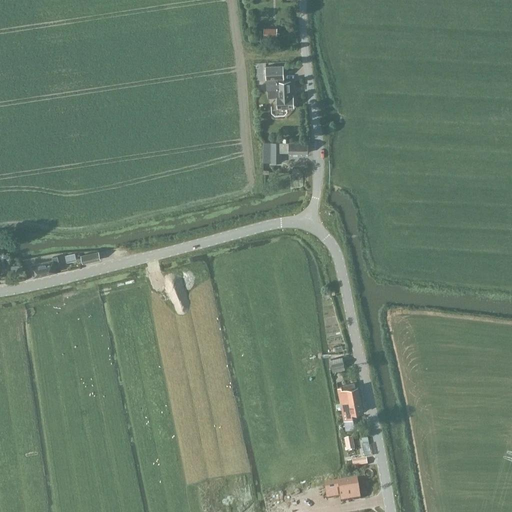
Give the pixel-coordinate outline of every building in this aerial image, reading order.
[(267,33),(267,29),(273,29),(281,29),(281,13),(257,13),(257,33),(267,33)] [(255,76),(262,75),(262,65),(254,66),(255,76)] [(283,66),(264,67),(264,79),(265,79),(265,90),(278,90),(279,96),(277,96),(277,108),(293,107),(293,95),(291,95),(290,81),(283,81),(283,78),(284,78),(283,66)] [(263,162),(281,163),(281,143),(263,143),(263,162)] [(293,153),(293,155),(297,155),(297,153),(307,153),(308,143),(288,143),(288,153),(293,153)] [(98,251),(80,255),(82,264),(100,260),(98,251)] [(53,259),(30,264),(33,276),(56,271),(55,265),(59,264),(58,260),(54,261),(53,259)] [(22,271),(22,264),(11,265),(12,272),(22,271)] [(342,357),(330,359),(332,369),(344,367),(342,357)] [(338,388),(340,404),(361,399),(358,386),(355,387),(354,382),(342,385),(343,389),(341,389),(341,387),(338,388)] [(363,411),(361,399),(340,404),(344,421),(346,420),(347,428),(356,426),(355,418),(354,413),(363,411)] [(346,452),(354,451),(352,439),(344,440),(346,452)] [(352,461),(353,468),(367,465),(366,459),(352,461)] [(343,482),(323,485),(324,486),(326,499),(339,497),(340,502),(360,499),(356,479),(343,482)]
